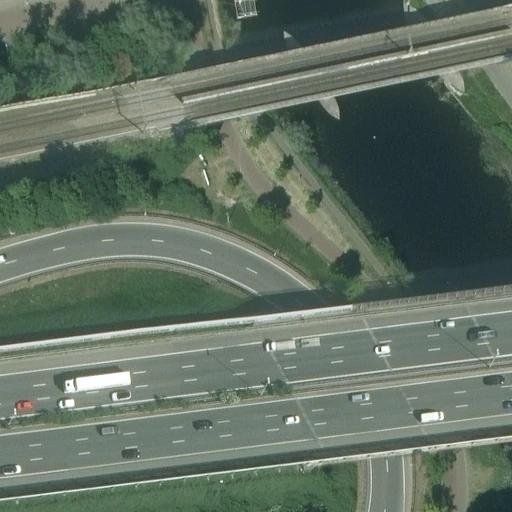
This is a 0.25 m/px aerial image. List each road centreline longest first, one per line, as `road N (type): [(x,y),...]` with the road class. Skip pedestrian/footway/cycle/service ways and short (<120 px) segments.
road 1 (motorway): [(382,511),(381,431),(355,383),(314,319),(251,271),(153,240),(54,248),(0,265)]
road 2 (motorway): [(511,334),(0,399)]
road 3 (motorway): [(0,457),(511,393)]
road 4 (residential): [(0,25),(123,2)]
